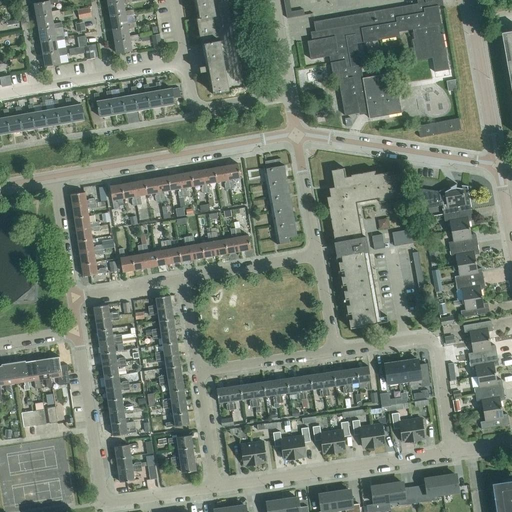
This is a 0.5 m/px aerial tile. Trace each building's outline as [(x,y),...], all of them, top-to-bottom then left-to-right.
[(57,0),(40,0),(41,2),(34,3),(36,16),(52,13),(51,11),(50,4),(58,2),(57,0)] [(131,0),(123,0),(123,1),(108,3),(110,16),(125,13),(125,11),(124,3),(132,2),(131,0)] [(212,0),(196,0),(200,18),(212,16),(216,15),(212,0)] [(283,0),(287,18),(304,15),(303,9),(291,11),(289,0),(283,0)] [(439,24),(441,24),(437,0),(438,0),(416,0),(418,3),(313,21),(317,39),(307,41),(310,59),(329,56),(334,81),(338,80),(344,115),(359,113),(359,112),(368,110),(369,118),(402,112),(397,89),(393,90),(390,73),(363,78),(356,41),(363,40),(363,42),(399,36),(399,32),(412,29),(414,38),(411,39),(415,61),(432,58),(434,72),(449,69),(443,33),(440,34),(439,24)] [(91,17),(89,7),(77,9),(79,19),(91,17)] [(59,10),(51,11),(52,13),(36,16),(39,28),(54,26),(53,24),(52,16),(60,15),(59,10)] [(133,10),(125,11),(125,13),(110,16),(112,28),(128,25),(127,24),(126,16),(134,14),(133,10)] [(157,19),(155,13),(144,15),(145,22),(157,19)] [(217,41),(212,16),(200,18),(196,18),(201,44),(204,43),(217,41)] [(62,22),(53,24),(54,26),(39,28),(41,41),(56,38),(56,36),(54,28),(62,27),(62,22)] [(76,32),(85,30),(84,22),(75,23),(76,32)] [(135,22),(127,24),(128,25),(112,28),(115,40),(130,38),(129,36),(128,28),(136,27),(135,22)] [(511,30),(501,32),(507,67),(511,66),(511,30)] [(95,32),(88,33),(89,40),(96,38),(95,32)] [(130,40),(138,39),(138,34),(129,36),(130,38),(115,40),(117,53),(132,50),(130,40)] [(152,35),(154,47),(162,46),(159,34),(152,35)] [(64,35),(56,36),(56,38),(41,41),(43,53),(58,50),(58,49),(56,41),(65,39),(64,35)] [(220,40),(217,41),(204,43),(208,65),(199,67),(200,72),(209,70),(213,93),(229,90),(220,40)] [(94,58),(92,44),(85,46),(87,59),(94,58)] [(59,53),(67,52),(66,47),(58,49),(58,50),(43,53),(45,66),(60,63),(59,53)] [(2,86),(11,84),(10,75),(0,77),(2,86)] [(456,79),(446,81),(448,91),(458,89),(456,79)] [(156,83),(157,91),(159,90),(162,106),(175,104),(172,88),(162,90),(161,82),(156,83)] [(159,90),(157,91),(150,92),(148,84),(144,85),(145,93),(147,93),(150,108),(162,106),(159,90)] [(147,93),(145,93),(137,94),(136,86),(131,87),(133,95),(134,95),(137,110),(150,108),(147,93)] [(134,95),(133,95),(125,96),(123,88),(119,89),(120,97),(122,97),(125,112),(137,110),(134,95)] [(122,97),(120,97),(112,99),(111,91),(106,91),(108,99),(109,99),(112,114),(125,112),(122,97)] [(109,99),(108,99),(100,101),(98,93),(94,93),(95,102),(97,102),(99,117),(112,114),(109,99)] [(66,98),(67,107),(69,106),(72,121),(84,119),(82,104),(72,106),(70,98),(66,98)] [(69,106),(67,107),(59,108),(58,100),(53,101),(55,109),(57,108),(59,124),(72,121),(69,106)] [(57,108),(55,109),(47,110),(45,102),(41,103),(42,111),(44,111),(47,126),(59,124),(57,108)] [(44,111),(42,111),(34,112),(33,104),(28,105),(30,113),(32,113),(34,128),(47,126),(44,111)] [(32,113),(30,113),(22,114),(21,106),(16,107),(17,115),(19,115),(22,130),(34,128),(32,113)] [(19,115),(17,115),(10,117),(8,109),(4,109),(5,117),(7,117),(9,132),(22,130),(19,115)] [(7,117),(5,117),(0,118),(0,134),(9,132),(7,117)] [(461,131),(458,119),(417,126),(419,138),(461,131)] [(289,237),(297,236),(284,165),(282,165),(281,158),(265,161),(280,244),(290,242),(289,237)] [(240,178),(238,163),(226,165),(230,188),(234,187),(233,181),(232,182),(232,179),(240,178)] [(230,188),(226,165),(214,167),(217,182),(225,180),(225,183),(224,183),(225,189),(230,188)] [(217,182),(214,167),(203,169),(207,192),(211,192),(210,186),(209,186),(209,183),(217,182)] [(356,202),(379,198),(379,202),(403,197),(399,173),(388,175),(387,172),(375,174),(375,170),(351,175),(351,176),(346,177),(344,168),(331,170),(334,187),(329,188),(330,196),(327,197),(335,244),(338,243),(340,254),(337,255),(350,328),(377,323),(377,322),(364,251),(368,250),(366,237),(362,238),(356,202)] [(207,192),(203,169),(191,171),(194,186),(202,185),(202,187),(201,187),(202,193),(207,192)] [(194,186),(191,171),(180,173),(184,196),(188,196),(187,190),(186,190),(185,187),(194,186)] [(184,196),(180,173),(168,176),(170,190),(179,189),(179,191),(178,191),(179,197),(184,196)] [(170,190),(168,176),(156,178),(160,201),(165,200),(164,194),(163,194),(162,191),(170,190)] [(160,201),(156,178),(145,180),(147,194),(155,193),(156,195),(155,195),(156,201),(160,201)] [(147,194),(145,180),(133,182),(137,205),(142,204),(141,198),(139,198),(139,196),(147,194)] [(137,205),(133,182),(122,184),(124,198),(132,197),(133,199),(132,199),(133,205),(137,205)] [(471,209),(467,186),(468,186),(461,185),(462,185),(462,188),(456,187),(456,183),(450,187),(450,188),(444,191),(444,192),(440,194),(415,190),(414,187),(418,210),(418,209),(442,205),(443,214),(471,209)] [(124,198),(122,184),(110,186),(112,200),(114,209),(118,208),(117,202),(116,202),(116,200),(124,198)] [(71,194),(72,206),(95,202),(95,198),(89,199),(89,200),(86,200),(85,192),(71,194)] [(96,207),(95,202),(72,206),(74,217),(89,215),(87,207),(90,207),(90,208),(96,207)] [(184,215),(183,207),(182,207),(181,208),(175,209),(177,216),(184,215)] [(468,220),(473,219),(471,209),(443,214),(445,221),(449,220),(451,231),(470,227),(468,220)] [(90,223),(89,215),(74,217),(76,229),(99,226),(98,221),(92,222),(92,223),(90,223)] [(100,230),(99,226),(76,229),(78,241),(92,239),(91,230),(93,230),(94,231),(100,230)] [(251,249),(248,235),(240,236),(239,234),(240,233),(239,227),(235,228),(239,251),(251,249)] [(471,234),(470,227),(451,231),(453,241),(448,242),(449,248),(477,244),(476,234),(471,234)] [(239,251),(235,228),(230,229),(232,235),(233,235),(233,237),(225,239),(228,253),(239,251)] [(416,242),(414,229),(392,233),(394,246),(416,242)] [(228,253),(225,239),(217,240),(216,238),(217,238),(216,231),(212,232),(216,255),(228,253)] [(216,255),(212,232),(211,232),(207,233),(208,239),(209,239),(209,241),(202,243),(204,257),(216,255)] [(384,248),(382,234),(372,236),(374,249),(384,248)] [(193,259),(188,236),(184,237),(185,243),(186,243),(187,245),(178,247),(181,261),(193,259)] [(204,257),(202,243),(193,244),(192,242),(193,242),(192,236),(188,236),(193,259),(204,257)] [(93,247),(92,239),(78,241),(79,253),(103,249),(102,244),(96,245),(96,246),(93,247)] [(169,264),(165,240),(161,241),(162,247),(163,247),(163,250),(155,251),(158,266),(169,264)] [(181,261),(178,247),(170,248),(170,246),(171,246),(170,240),(165,240),(169,264),(181,261)] [(158,266),(155,251),(147,253),(146,250),(148,250),(146,244),(142,245),(146,268),(158,266)] [(479,254),(477,244),(449,248),(451,255),(455,254),(457,265),(476,262),(474,254),(479,254)] [(146,268),(142,245),(139,245),(140,251),(141,251),(141,254),(132,255),(134,270),(146,268)] [(134,270),(132,255),(125,256),(124,254),(125,254),(124,248),(119,249),(120,257),(123,272),(134,270)] [(103,253),(103,249),(79,253),(81,264),(96,262),(95,254),(97,253),(97,254),(103,253)] [(429,314),(418,252),(412,253),(423,315),(429,314)] [(97,270),(96,262),(81,264),(83,276),(98,274),(106,272),(105,268),(99,269),(99,270),(97,270)] [(476,262),(457,265),(452,266),(453,271),(458,270),(459,275),(454,276),(455,283),(483,278),(482,268),(477,269),(476,262)] [(438,269),(431,270),(433,282),(440,281),(438,269)] [(485,288),(483,278),(455,283),(457,290),(461,289),(463,299),(482,296),(480,289),(485,288)] [(148,306),(149,311),(172,307),(170,295),(156,297),(157,306),(154,306),(154,305),(148,306)] [(483,303),(482,296),(463,299),(453,301),(454,306),(464,304),(465,309),(460,310),(462,317),(490,312),(488,302),(483,303)] [(94,307),(95,318),(118,315),(118,311),(112,311),(112,313),(109,313),(108,304),(94,307)] [(173,319),(172,307),(149,311),(149,315),(156,314),(155,313),(158,313),(159,321),(173,319)] [(119,320),(118,315),(95,318),(97,330),(111,328),(110,320),(113,319),(113,320),(119,320)] [(175,330),(173,319),(159,321),(160,329),(158,330),(158,329),(152,329),(152,334),(175,330)] [(466,343),(471,342),(489,339),(488,331),(493,331),(491,320),(463,325),(464,332),(469,331),(470,338),(465,339),(466,343)] [(113,336),(111,328),(97,330),(99,342),(122,338),(121,334),(115,335),(115,336),(113,336)] [(177,342),(175,330),(152,334),(153,338),(159,338),(159,336),(161,336),(163,344),(177,342)] [(451,335),(444,337),(445,344),(453,343),(451,335)] [(116,344),(123,343),(122,339),(122,338),(99,342),(101,353),(115,351),(114,343),(116,343),(116,344)] [(491,346),(489,339),(471,342),(473,352),(468,353),(469,360),(497,355),(495,345),(491,346)] [(179,354),(177,342),(163,344),(164,353),(161,353),(161,352),(155,353),(156,357),(179,354)] [(116,360),(115,351),(101,353),(102,365),(125,362),(125,357),(119,358),(119,359),(116,360)] [(180,365),(179,354),(156,357),(156,362),(163,361),(162,360),(165,359),(166,368),(180,365)] [(499,365),(497,355),(469,360),(470,367),(475,366),(477,376),(495,373),(494,366),(499,365)] [(60,365),(59,357),(60,357),(60,356),(47,358),(50,378),(51,378),(58,377),(58,380),(59,385),(70,384),(67,365),(68,365),(67,364),(60,365)] [(50,378),(47,358),(36,360),(39,379),(47,378),(48,387),(52,386),(51,378),(50,378)] [(430,385),(427,364),(419,365),(418,359),(410,360),(410,361),(407,361),(407,360),(406,360),(409,380),(410,384),(421,383),(421,386),(430,385)] [(25,362),(26,361),(25,360),(13,362),(17,383),(24,382),(25,390),(29,389),(28,381),(25,362)] [(39,379),(36,360),(26,361),(25,362),(28,381),(35,380),(37,388),(41,388),(39,379)] [(409,380),(406,360),(405,360),(405,361),(400,361),(400,362),(395,363),(398,382),(409,380)] [(17,383),(13,362),(1,364),(2,365),(5,385),(6,391),(10,390),(9,384),(17,383)] [(126,366),(125,362),(102,365),(104,377),(118,375),(117,366),(120,366),(120,367),(126,366)] [(398,382),(395,363),(392,363),(385,364),(388,383),(398,382)] [(182,377),(180,365),(166,368),(167,376),(165,376),(165,375),(159,376),(159,381),(182,377)] [(368,366),(357,368),(359,382),(360,388),(367,387),(367,390),(372,389),(370,380),(371,380),(368,366)] [(359,382),(357,368),(345,369),(348,392),(353,392),(352,386),(351,386),(350,383),(359,382)] [(348,392),(345,369),(333,371),(335,385),(344,384),(344,387),(343,387),(344,393),(348,392)] [(335,385),(333,371),(322,373),(325,396),(329,395),(328,389),(327,389),(327,387),(335,385)] [(325,396),(322,373),(310,374),(312,389),(320,388),(321,390),(320,390),(320,396),(325,396)] [(497,380),(495,373),(477,376),(479,386),(474,387),(475,394),(503,389),(501,379),(497,380)] [(312,389),(310,374),(298,376),(302,399),(306,399),(305,392),(304,393),(304,390),(312,389)] [(120,383),(118,375),(104,377),(106,389),(129,385),(128,380),(122,381),(122,382),(120,383)] [(302,399),(298,376),(287,378),(289,392),(297,391),(297,394),(296,394),(297,400),(302,399)] [(184,389),(182,377),(159,381),(160,385),(166,384),(166,383),(168,383),(170,391),(184,389)] [(280,393),(289,392),(287,378),(275,380),(278,403),(283,402),(282,396),(281,396),(280,393)] [(274,403),(278,403),(275,380),(263,381),(265,396),(274,394),(274,397),(273,397),(274,403)] [(265,396),(263,381),(251,383),(255,406),(259,405),(259,399),(257,399),(257,397),(265,396)] [(255,406),(251,383),(240,385),(242,399),(250,398),(251,400),(250,401),(250,407),(255,406)] [(130,389),(129,385),(106,389),(108,400),(122,398),(121,390),(123,389),(123,390),(130,389)] [(242,399),(240,385),(228,386),(231,410),(236,409),(235,403),(234,403),(234,400),(242,399)] [(231,410),(228,386),(216,388),(218,402),(227,401),(227,404),(226,404),(227,410),(231,410)] [(186,400),(184,389),(170,391),(171,399),(168,400),(168,398),(162,399),(163,404),(186,400)] [(505,399),(503,389),(475,394),(476,401),(481,400),(483,410),(501,407),(500,400),(505,399)] [(381,393),(382,406),(391,405),(390,392),(381,393)] [(123,406),(122,398),(108,400),(109,412),(132,408),(132,404),(126,405),(126,406),(123,406)] [(187,412),(186,400),(163,404),(163,408),(170,407),(169,406),(172,406),(173,414),(187,412)] [(49,423),(58,422),(55,406),(47,407),(49,423)] [(503,414),(501,407),(483,410),(485,421),(480,422),(481,429),(509,424),(507,413),(503,414)] [(133,413),(132,408),(109,412),(111,424),(125,421),(124,413),(127,413),(127,414),(133,413)] [(44,409),(33,411),(35,425),(46,424),(44,409)] [(35,425),(33,411),(26,412),(28,426),(35,425)] [(189,424),(187,412),(173,414),(174,422),(172,423),(172,422),(166,423),(166,427),(175,426),(189,424)] [(413,440),(410,420),(400,421),(399,412),(391,413),(394,429),(400,428),(402,442),(413,440)] [(234,425),(233,417),(221,419),(222,426),(234,425)] [(425,439),(422,418),(410,420),(413,440),(425,439)] [(374,446),(371,426),(360,427),(359,420),(352,421),(354,435),(361,434),(363,448),(374,446)] [(127,430),(125,421),(111,424),(113,435),(127,433),(136,432),(135,427),(129,428),(129,429),(127,430)] [(342,430),(331,432),(334,452),(345,450),(343,436),(350,435),(348,421),(341,422),(342,430)] [(385,445),(382,424),(371,426),(374,446),(385,445)] [(334,452),(331,432),(321,433),(320,425),(312,426),(314,441),(321,440),(323,454),(334,452)] [(302,436),(292,437),(295,458),(306,456),(304,442),(310,441),(308,427),(301,428),(302,436)] [(295,458),(292,437),(281,439),(280,431),(273,432),(275,447),(281,446),(284,460),(295,458)] [(177,441),(178,449),(193,447),(191,435),(177,437),(168,438),(169,443),(175,442),(175,441),(177,441)] [(263,442),(252,443),(255,464),(266,462),(263,442)] [(115,446),(116,458),(131,456),(129,448),(132,447),(132,448),(138,447),(138,443),(129,444),(115,446)] [(255,464),(252,443),(241,445),(244,466),(255,464)] [(194,458),(193,447),(178,449),(180,457),(177,457),(177,456),(171,457),(171,462),(194,458)] [(132,464),(131,456),(116,458),(118,470),(141,466),(140,462),(134,463),(134,464),(132,464)] [(196,470),(194,458),(171,462),(172,466),(178,465),(178,464),(181,464),(182,472),(196,470)] [(157,477),(155,465),(147,466),(149,478),(157,477)] [(142,471),(141,466),(118,470),(120,482),(134,480),(133,471),(136,471),(136,472),(142,471)] [(458,491),(455,474),(440,476),(443,494),(458,491)] [(443,494),(440,476),(426,478),(427,484),(415,486),(417,502),(435,500),(434,495),(443,494)] [(511,511),(511,479),(504,481),(505,486),(493,488),(496,511),(511,511)] [(417,502),(415,486),(403,488),(402,482),(387,484),(390,501),(399,500),(399,505),(417,502)] [(390,501),(387,484),(372,486),(375,504),(390,501)] [(343,490),(334,492),(337,509),(345,508),(345,511),(360,511),(359,504),(351,505),(349,490),(343,491),(343,490)] [(337,509),(334,492),(326,493),(320,494),(322,511),(337,509)] [(290,498),(282,499),(283,511),(308,511),(307,506),(298,507),(297,497),(290,498)] [(283,511),(282,499),(274,500),(274,501),(267,502),(268,511),(283,511)]
